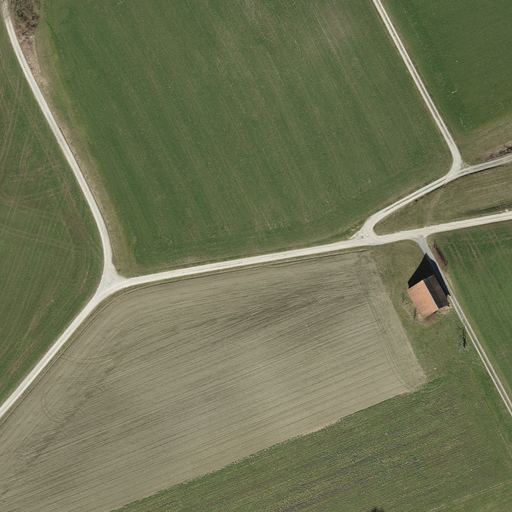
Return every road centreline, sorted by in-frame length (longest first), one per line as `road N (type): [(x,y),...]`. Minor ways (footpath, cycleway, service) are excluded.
road 1 (track): [(6,0),(13,35),(102,225),(110,287),(0,414)]
road 2 (track): [(110,287),(511,217)]
road 3 (track): [(418,234),(511,408)]
road 4 (track): [(453,175),(452,143),(374,0)]
road 5 (track): [(364,243),(371,222),(386,211),(453,175),(511,158)]
